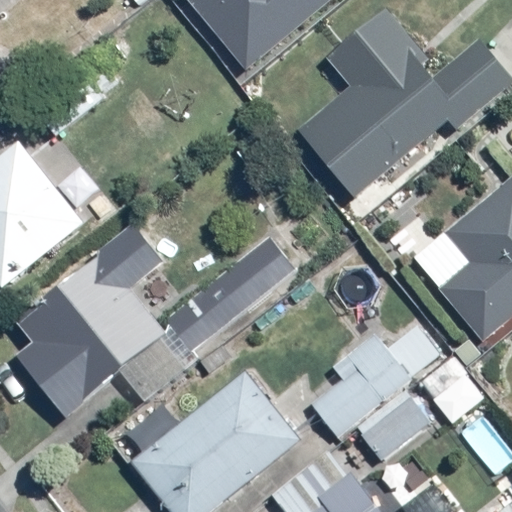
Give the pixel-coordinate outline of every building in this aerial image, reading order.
[(181,0),(243,72),(328,0),(181,0)] [(433,79),(377,9),(325,52),(354,88),(296,134),(351,202),(453,120),(459,127),(510,85),(477,43),(433,79)] [(29,108),(56,140),(104,100),(101,96),(122,79),(115,71),(131,57),(114,37),(29,108)] [(4,76),(1,72),(0,71),(0,105),(5,102),(11,110),(53,78),(33,53),(4,76)] [(0,286),(80,226),(17,142),(0,154),(0,286)] [(511,317),(511,178),(421,256),(440,278),(433,284),(482,343),(511,317)] [(129,225),(11,327),(26,344),(9,359),(61,419),(115,373),(142,407),(186,373),(158,336),(162,332),(128,293),(162,264),(129,225)] [(300,269),(272,235),(165,324),(193,357),(300,269)] [(417,378),(444,356),(442,354),(441,354),(418,325),(388,349),(379,338),(304,397),(338,440),(351,429),(406,386),(417,378)] [(444,356),(417,378),(453,424),(485,398),(452,356),(447,360),(444,356)] [(165,511),(210,511),(308,434),(291,413),(282,421),(243,372),(127,463),(165,511)] [(413,396),(406,386),(351,429),(380,465),(434,422),(413,396)] [(282,511),(447,511),(445,511),(375,511),(328,450),(269,494),(281,510),(282,511)]
